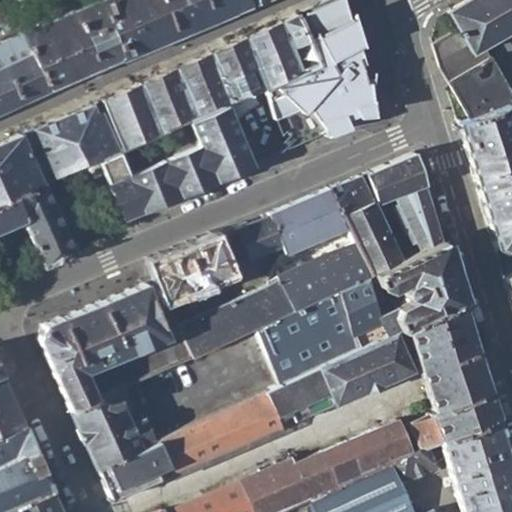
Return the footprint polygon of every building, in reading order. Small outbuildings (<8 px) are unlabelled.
[(87,0),(20,29),(22,33),(47,89),(247,5),(245,0),(87,0)] [(316,62),(263,85),(270,114),(272,114),(280,132),(285,128),(289,133),(281,140),(287,146),(345,124),(343,118),(354,114),(357,116),(372,115),(369,91),(371,75),(360,74),(353,69),(356,59),(365,56),(361,42),(356,44),(348,18),(353,16),(347,0),(344,0),(336,4),(311,15),(300,20),(316,62)] [(334,0),(324,0),(307,8),(311,15),(336,4),(334,0)] [(437,65),(467,119),(504,104),(511,100),(511,98),(480,45),(511,26),(511,0),(463,0),(446,10),(456,28),(431,43),(437,65)] [(0,35),(10,31),(0,10),(0,35)] [(297,12),(208,52),(229,99),(252,89),(263,85),(316,62),(300,20),(297,12)] [(353,16),(348,18),(356,44),(361,42),(353,16)] [(0,109),(47,89),(22,33),(0,43),(0,109)] [(208,52),(173,67),(194,115),(224,102),(229,99),(208,52)] [(173,67),(138,83),(159,131),(184,119),(194,115),(173,67)] [(138,83),(101,99),(121,147),(159,131),(138,83)] [(229,99),(224,102),(231,117),(239,114),(257,99),(252,89),(229,99)] [(195,146),(124,176),(113,150),(112,151),(100,157),(95,158),(122,216),(244,165),(251,162),(231,117),(224,102),(194,115),(184,119),(195,146)] [(90,104),(31,128),(53,177),(74,168),(95,158),(100,157),(112,151),(90,104)] [(511,128),(504,104),(467,119),(455,124),(493,246),(500,250),(511,244),(511,128)] [(31,128),(18,133),(40,183),(41,182),(53,177),(31,128)] [(0,140),(0,200),(40,183),(18,133),(0,140)] [(356,173),(326,186),(345,225),(353,241),(368,272),(439,239),(411,151),(363,170),(374,200),(390,195),(393,199),(387,203),(404,235),(390,242),(356,173)] [(41,182),(40,183),(0,200),(0,225),(19,217),(41,267),(73,254),(41,182)] [(282,248),(268,281),(276,277),(290,308),(335,287),(368,272),(353,241),(288,270),(282,256),(286,255),(284,250),(345,225),(326,186),(266,211),(280,242),(282,248)] [(163,292),(213,271),(216,270),(217,274),(222,272),(221,267),(280,242),(266,211),(149,260),(155,276),(156,275),(163,292)] [(368,272),(335,287),(349,332),(375,320),(383,335),(393,331),(404,325),(458,300),(439,239),(368,272)] [(511,270),(503,275),(511,306),(511,270)] [(163,292),(156,275),(155,276),(41,322),(35,336),(68,408),(111,389),(190,355),(176,323),(163,292)] [(267,281),(176,323),(190,355),(251,326),(290,308),(276,277),(268,281),(267,281)] [(277,383),(316,365),(356,347),(349,332),(335,287),(290,308),(251,326),(277,383)] [(406,420),(419,447),(425,444),(437,439),(493,413),(477,362),(458,300),(404,325),(410,341),(408,341),(410,347),(412,347),(423,383),(432,409),(406,420)] [(411,369),(393,331),(383,335),(356,347),(316,365),(332,403),(411,369)] [(0,435),(23,426),(0,376),(0,435)] [(127,424),(111,389),(68,408),(94,465),(149,441),(138,419),(127,424)] [(262,389),(149,441),(94,465),(106,492),(167,464),(170,472),(196,461),(278,426),(262,389)] [(511,511),(511,474),(493,413),(437,439),(460,511),(511,511)] [(396,418),(375,427),(390,461),(392,460),(410,452),(396,418)] [(23,426),(0,435),(0,511),(12,511),(9,505),(49,487),(23,426)] [(375,427),(318,451),(333,487),(388,461),(390,461),(375,427)] [(419,447),(410,452),(392,460),(401,480),(434,465),(425,444),(419,447)] [(277,511),(309,497),(333,487),(318,451),(172,511),(277,511)] [(309,497),(315,511),(449,511),(447,504),(424,511),(411,511),(388,461),(333,487),(309,497)] [(60,511),(49,487),(9,505),(12,511),(60,511)]
